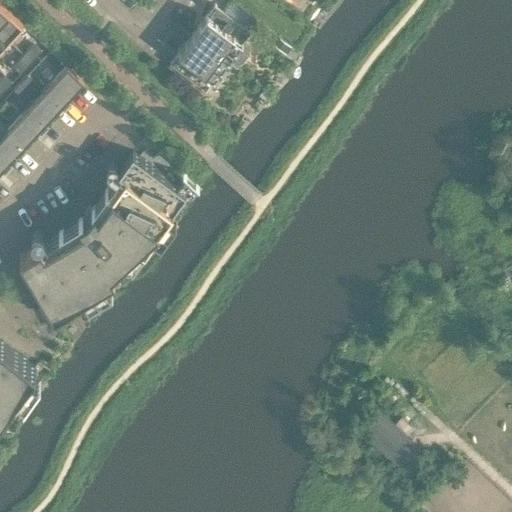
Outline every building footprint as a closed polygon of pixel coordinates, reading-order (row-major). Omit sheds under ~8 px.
[(0,0),(0,31),(7,38),(23,22),(0,0)] [(233,0),(230,0),(223,9),(224,10),(224,11),(231,16),(232,16),(233,17),(240,23),(241,23),(242,24),(250,13),(233,0)] [(192,32),(228,60),(238,67),(249,52),(247,51),(250,47),(242,41),(243,40),(242,40),(248,31),(249,32),(250,30),(249,29),(248,29),(242,25),(242,24),(241,23),(240,23),(233,17),(232,16),(231,16),(224,11),(224,10),(223,9),(222,10),(216,5),(216,4),(214,3),(213,5),(214,5),(208,14),(207,13),(203,18),(204,18),(200,23),(200,22),(197,25),(198,26),(194,31),(193,31),(192,32)] [(228,60),(192,32),(191,34),(191,35),(187,40),(184,42),(185,43),(182,48),(181,47),(177,52),(178,53),(172,61),(171,60),(170,62),(171,63),(172,63),(178,68),(179,70),(180,69),(187,75),(188,76),(189,76),(196,81),(196,82),(197,83),(198,82),(204,87),(204,88),(206,89),(207,88),(206,87),(213,79),(215,77),(214,77),(220,69),(220,70),(222,68),(221,68),(227,60),(227,61),(228,60)] [(280,37),(274,44),(286,53),(291,45),(280,37)] [(34,41),(23,53),(31,60),(42,49),(41,48),(40,50),(33,43),(34,42),(34,41)] [(31,60),(23,53),(12,65),(14,63),(21,70),(20,72),(31,60)] [(67,63),(37,95),(54,112),(84,79),(67,63)] [(28,72),(20,80),(33,92),(40,84),(28,72)] [(4,73),(0,77),(0,90),(1,92),(12,80),(10,82),(3,75),(5,73),(4,73)] [(33,92),(20,80),(13,88),(26,100),(33,92)] [(37,95),(7,127),(24,143),(54,112),(37,95)] [(7,127),(0,134),(0,169),(24,143),(7,127)] [(144,246),(165,217),(186,188),(132,150),(118,170),(124,174),(98,209),(94,206),(95,205),(94,205),(91,209),(82,217),(78,219),(78,220),(80,219),(82,224),(45,246),(41,240),(20,253),(53,309),(114,273),(112,268),(139,243),(144,246)] [(115,273),(105,279),(109,288),(120,282),(115,273)] [(0,416),(28,376),(36,366),(0,340),(0,416)] [(356,426),(407,475),(428,453),(376,404),(356,426)] [(352,428),(344,437),(353,445),(361,436),(352,428)]
